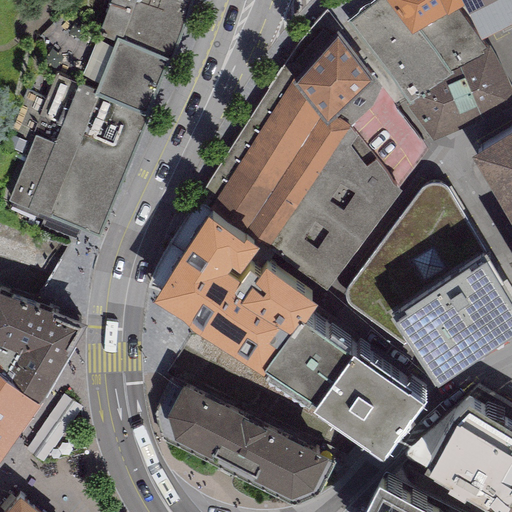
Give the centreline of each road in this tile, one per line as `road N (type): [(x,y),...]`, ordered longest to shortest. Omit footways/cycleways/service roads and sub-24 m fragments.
road 1 (residential): [(448,389),(341,303),(335,282),(428,159),(469,124),(511,103)]
road 2 (primary): [(111,328),(129,238),(250,0)]
road 3 (residential): [(448,389),(337,497),(301,511)]
road 4 (primary): [(158,503),(133,455),(113,386),(111,328)]
